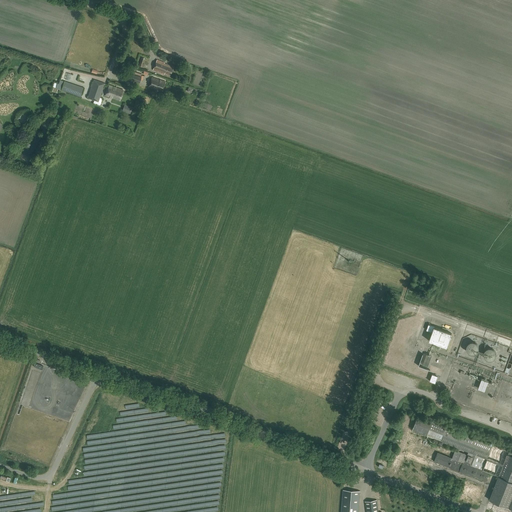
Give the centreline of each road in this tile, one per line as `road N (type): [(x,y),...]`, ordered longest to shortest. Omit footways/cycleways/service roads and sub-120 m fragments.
road 1 (tertiary): [(363,472),(0,339)]
road 2 (unknown): [(390,482),(409,454),(488,485),(481,511)]
